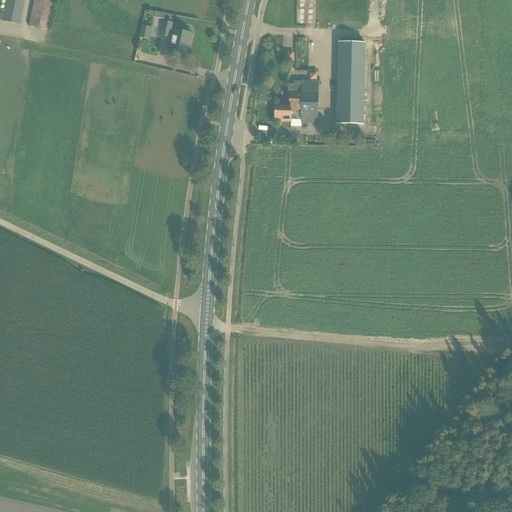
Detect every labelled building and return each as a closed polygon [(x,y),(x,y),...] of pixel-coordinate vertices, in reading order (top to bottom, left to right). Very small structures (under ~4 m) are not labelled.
[(0,0),(0,21),(20,25),(24,0),(4,0),(2,11),(0,10),(0,0)] [(47,31),(52,0),(33,0),(28,27),(47,31)] [(314,12),(315,12),(315,6),(314,6),(312,5),(312,0),(299,0),(299,23),(312,23),(312,12),(314,12)] [(399,0),(399,18),(447,20),(447,0),(399,0)] [(511,116),(511,0),(456,0),(456,30),(489,30),(487,116),(511,116)] [(172,24),(162,22),(160,36),(173,38),(170,53),(186,56),(190,34),(171,30),(172,24)] [(148,40),(151,28),(141,26),(139,39),(148,40)] [(393,52),(393,121),(427,122),(428,70),(440,70),(439,112),(454,112),(454,124),(462,124),(462,119),(474,119),(475,39),(428,38),(428,51),(420,51),(420,40),(391,40),(391,51),(393,52)] [(339,44),(337,115),(345,115),(345,125),(363,125),(365,44),(339,44)] [(275,107),(275,119),(281,119),(281,122),(290,122),(291,122),(301,123),(301,124),(317,124),(318,82),(302,82),(301,85),(287,85),(287,94),(290,94),(290,107),(275,107)]
